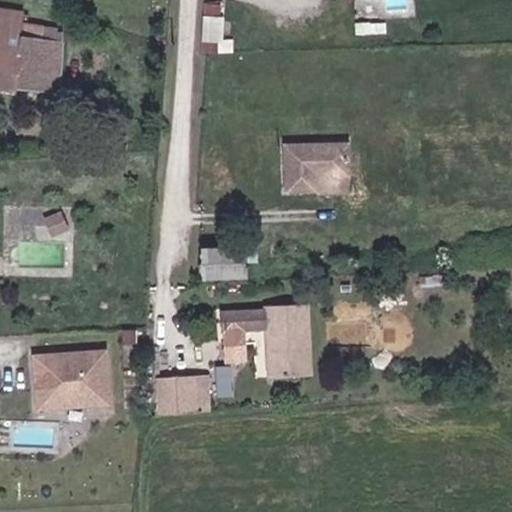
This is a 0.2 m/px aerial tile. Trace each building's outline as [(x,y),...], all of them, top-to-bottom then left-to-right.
[(223,51),(224,14),(205,14),(204,51),(223,51)] [(0,85),(19,87),(18,84),(65,87),(65,44),(58,43),(59,38),(25,32),(25,25),(0,20),(0,85)] [(317,191),(317,177),(350,177),(351,144),(288,143),(288,191),(317,191)] [(317,177),(317,191),(350,191),(350,177),(317,177)] [(197,275),(261,268),(258,237),(193,245),(197,275)] [(224,335),(244,334),(269,332),(271,380),(311,379),(307,312),(223,317),(224,335)] [(224,335),(225,348),(243,348),(244,334),(224,335)] [(114,409),(110,356),(39,362),(43,415),(114,409)] [(215,369),(214,394),(240,395),(240,370),(215,369)] [(196,381),(198,415),(211,414),(210,380),(196,381)] [(161,384),(162,418),(198,415),(196,381),(161,384)]
